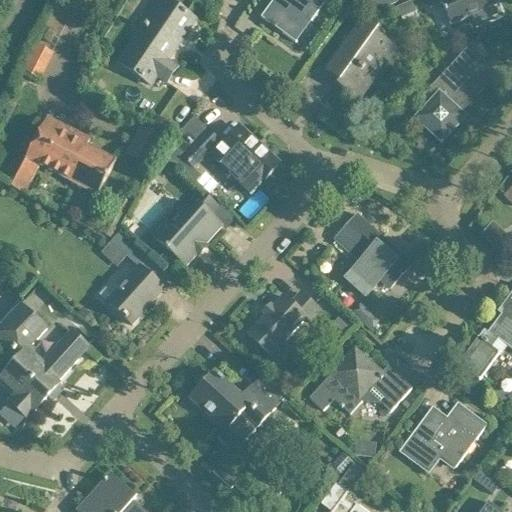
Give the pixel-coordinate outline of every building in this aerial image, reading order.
[(167,62),(195,21),(163,0),(162,0),(118,64),(151,86),(157,77),(166,84),(177,69),(167,62)] [(279,0),(265,20),(262,17),(261,19),(270,25),(269,26),(274,30),(275,29),(296,44),(327,0),(279,0)] [(492,8),(495,7),(492,0),(423,0),(428,10),(440,5),(450,27),(470,18),(473,26),(495,16),(492,8)] [(363,20),(325,72),(339,82),(336,86),(359,102),(397,49),(374,33),(377,29),(363,20)] [(427,108),(416,120),(442,143),(465,118),(461,114),(497,75),(468,49),(419,101),(427,108)] [(51,59),(34,50),(22,72),(40,81),(51,59)] [(91,140),(48,118),(26,159),(11,188),(24,196),(40,167),(98,197),(116,163),(87,148),(91,140)] [(207,131),(201,137),(189,126),(195,120),(194,119),(182,132),(178,137),(167,156),(188,176),(196,183),(199,179),(190,172),(219,142),(207,131)] [(140,128),(125,156),(149,169),(164,140),(140,128)] [(239,129),(212,158),(230,174),(230,173),(240,182),(238,184),(250,195),(262,183),(279,166),(239,129)] [(185,268),(221,228),(209,217),(218,208),(200,192),(191,202),(198,208),(175,234),(163,224),(151,237),(167,251),(167,252),(185,268)] [(412,265),(357,216),(335,241),(361,264),(346,280),(365,297),(379,281),(389,290),(412,265)] [(511,237),(499,226),(486,240),(506,259),(511,252),(511,237)] [(132,327),(164,291),(161,289),(171,279),(121,233),(110,244),(102,254),(117,268),(126,259),(138,270),(120,290),(112,283),(99,297),(107,304),(132,327)] [(511,292),(502,307),(506,310),(488,334),(484,331),(458,367),(480,383),(501,354),(493,349),(499,340),(511,350),(511,292)] [(266,317),(248,337),(277,363),(287,351),(282,345),(294,332),(299,336),(320,313),(300,294),(291,304),(283,298),(273,309),(270,306),(263,314),(266,317)] [(58,383),(89,349),(71,332),(43,363),(29,350),(47,330),(21,306),(10,319),(13,321),(0,335),(0,341),(19,359),(8,371),(7,369),(0,376),(0,382),(15,395),(11,399),(12,400),(9,403),(27,420),(30,416),(31,417),(48,398),(53,402),(63,391),(58,387),(60,385),(58,383)] [(370,306),(359,318),(378,337),(389,326),(370,306)] [(83,308),(76,315),(87,325),(93,318),(83,308)] [(347,319),(341,331),(353,337),(359,325),(347,319)] [(382,374),(355,349),(331,375),(332,376),(310,400),(324,413),(334,401),(340,405),(338,408),(341,411),(343,409),(350,415),(362,403),(383,406),(390,413),(412,390),(388,368),(382,374)] [(284,400),(260,378),(240,400),(222,383),(224,382),(220,378),(219,379),(213,375),(202,387),(201,386),(189,399),(201,410),(202,409),(226,431),(218,440),(234,454),(284,400)] [(430,412),(401,452),(423,469),(432,456),(439,461),(441,459),(455,470),(485,429),(463,413),(454,424),(447,420),(445,422),(430,412)] [(339,448),(333,456),(345,467),(352,460),(339,448)] [(212,470),(236,491),(253,472),(229,450),(212,470)] [(354,464),(341,481),(356,493),(369,475),(354,464)] [(388,473),(376,465),(370,473),(381,482),(388,473)] [(140,511),(131,504),(136,499),(111,476),(106,481),(105,480),(103,482),(104,483),(86,504),(78,511),(140,511)] [(493,481),(485,491),(492,496),(500,486),(493,481)] [(334,511),(363,511),(358,508),(362,503),(349,493),(340,505),(334,511)]
